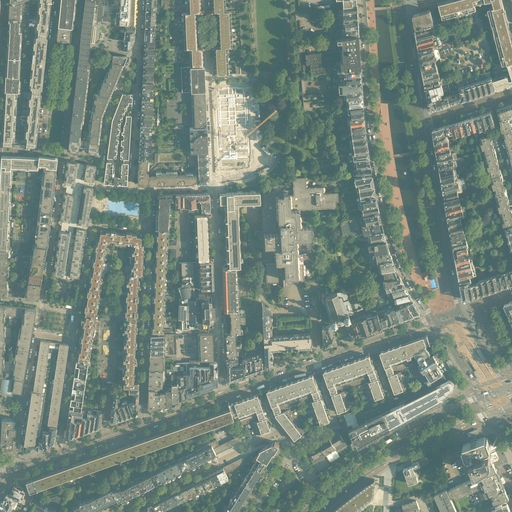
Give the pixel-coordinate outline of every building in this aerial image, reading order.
[(21,18),(22,4),(20,4),(16,4),(16,2),(20,0),(9,0),(10,1),(9,1),(10,1),(10,3),(9,3),(9,17),(19,18),(21,18)] [(51,1),(41,0),(39,0),(39,5),(38,5),(37,16),(49,17),(51,1)] [(74,1),(69,0),(60,0),(59,12),(73,14),(74,1)] [(108,37),(110,21),(102,20),(103,0),(84,0),(79,51),(77,67),(89,68),(89,69),(92,69),(92,68),(93,63),(93,58),(90,57),(90,52),(91,46),(93,46),(93,47),(123,50),(122,39),(108,37)] [(135,7),(135,0),(120,0),(120,6),(120,12),(119,24),(121,24),(121,25),(123,26),(135,26),(135,24),(135,18),(136,14),(136,11),(136,7),(135,7)] [(197,48),(196,29),(196,12),(198,12),(200,12),(200,13),(202,13),(203,13),(203,12),(204,12),(203,10),(202,10),(201,10),(200,0),(187,0),(187,8),(186,8),(187,8),(188,12),(186,12),(181,13),(183,49),(188,48),(188,49),(189,49),(189,53),(188,53),(189,53),(190,67),(204,66),(203,66),(202,56),(202,49),(203,49),(203,50),(205,50),(205,47),(205,46),(204,46),(202,46),(202,48),(197,48)] [(232,47),(230,11),(232,11),(227,11),(225,11),(225,7),(227,7),(227,6),(225,6),(224,0),(211,0),(212,10),(209,10),(209,12),(210,13),(211,13),(213,13),(213,12),(217,12),(219,47),(214,47),(214,46),(212,46),(211,46),(211,47),(211,50),(213,50),(213,49),(214,49),(214,56),(215,75),(216,75),(216,76),(223,76),(223,74),(229,74),(228,74),(227,52),(229,51),(227,51),(227,47),(228,47),(233,47),(233,46),(232,47)] [(449,0),(447,0),(438,2),(442,18),(454,15),(449,0)] [(465,12),(461,0),(449,0),(454,15),(465,12)] [(474,4),(473,0),(461,0),(465,12),(472,10),(476,9),(474,3),(474,4)] [(342,5),(342,13),(356,11),(355,3),(343,5),(343,4),(342,4),(342,5)] [(506,16),(504,9),(503,5),(494,7),(488,9),(490,20),(506,16)] [(156,13),(156,6),(146,6),(145,14),(156,15),(162,15),(162,12),(160,11),(160,13),(156,13)] [(434,24),(430,10),(420,13),(413,15),(415,30),(431,25),(434,24)] [(356,11),(342,13),(339,14),(339,22),(341,21),(357,19),(356,11)] [(73,14),(59,12),(58,26),(72,27),(73,14)] [(156,15),(145,14),(145,23),(155,23),(156,15)] [(49,17),(37,16),(35,32),(38,33),(37,37),(45,37),(46,34),(47,34),(49,17)] [(506,16),(490,20),(493,31),(509,27),(506,16)] [(357,19),(341,21),(342,26),(342,29),(344,28),(357,27),(357,19)] [(155,23),(145,23),(145,31),(155,31),(155,23)] [(416,34),(439,28),(437,23),(434,24),(431,25),(415,30),(416,34)] [(72,27),(58,26),(57,39),(70,41),(72,27)] [(135,26),(123,26),(122,39),(123,50),(129,50),(134,39),(134,30),(135,30),(135,26)] [(357,27),(344,28),(345,37),(358,36),(357,27)] [(509,27),(493,31),(496,42),(511,38),(509,27)] [(417,39),(440,33),(439,28),(416,34),(417,39)] [(451,40),(460,38),(457,28),(440,33),(417,39),(419,49),(435,45),(451,40)] [(155,31),(145,31),(144,40),(154,40),(155,40),(155,31)] [(35,48),(34,54),(45,55),(47,38),(45,37),(37,37),(36,36),(35,41),(34,41),(33,48),(35,48)] [(360,64),(359,48),(358,36),(345,37),(342,37),(340,38),(342,50),(339,50),(305,55),(306,65),(310,65),(311,72),(305,72),(305,65),(302,65),(303,74),(304,75),(311,75),(341,71),(360,69),(360,64)] [(511,39),(511,38),(496,42),(499,53),(511,49),(511,39)] [(154,40),(144,40),(144,49),(154,49),(154,40)] [(435,52),(450,47),(453,47),(451,40),(435,45),(419,49),(420,56),(435,52)] [(452,54),(450,47),(435,52),(420,56),(421,62),(435,59),(452,54)] [(154,49),(144,49),(144,57),(153,57),(154,49)] [(511,49),(499,53),(502,64),(506,63),(506,64),(511,61),(511,49)] [(45,55),(34,54),(33,61),(32,60),(31,67),(33,67),(32,72),(43,73),(45,55)] [(107,55),(106,61),(112,62),(123,63),(127,56),(123,56),(107,55)] [(153,57),(144,57),(143,66),(153,66),(153,57)] [(435,59),(421,62),(422,69),(437,65),(435,59)] [(495,89),(511,83),(511,61),(506,64),(509,72),(500,75),(499,74),(495,75),(496,76),(492,78),(495,89)] [(123,63),(112,62),(111,66),(110,66),(109,71),(108,71),(107,76),(117,77),(123,63)] [(241,63),(240,63),(240,73),(249,73),(249,63),(241,63)] [(437,65),(422,69),(423,75),(438,71),(437,65)] [(153,66),(143,66),(143,74),(153,75),(153,66)] [(204,78),(204,67),(204,66),(190,67),(183,67),(181,67),(180,67),(180,68),(181,68),(181,80),(204,78)] [(77,67),(75,85),(87,86),(89,69),(89,68),(77,67)] [(440,77),(443,76),(445,75),(444,71),(439,72),(438,71),(423,75),(425,81),(425,82),(440,77)] [(43,73),(32,72),(32,77),(30,77),(30,83),(31,83),(31,88),(32,88),(40,89),(41,89),(43,73)] [(153,75),(143,74),(143,83),(152,83),(153,75)] [(426,88),(445,82),(447,82),(446,78),(444,78),(443,76),(440,77),(425,82),(426,88)] [(491,76),(486,78),(489,91),(495,89),(492,78),(491,76)] [(468,98),(465,84),(463,77),(456,79),(458,86),(459,92),(461,100),(468,98)] [(205,91),(204,78),(181,80),(182,92),(191,92),(205,91)] [(486,78),(481,79),(484,93),(489,91),(486,78)] [(459,92),(458,86),(456,79),(454,80),(447,82),(445,82),(426,88),(427,97),(427,98),(428,100),(436,98),(442,96),(442,98),(445,98),(444,96),(448,95),(452,94),(452,96),(454,95),(456,95),(456,93),(459,92)] [(481,79),(475,81),(479,95),(484,93),(481,79)] [(361,81),(343,83),(341,83),(341,91),(342,91),(361,89),(361,81)] [(475,81),(470,83),(473,96),(479,95),(475,81)] [(152,87),(152,85),(153,83),(152,83),(143,83),(142,91),(152,91),(152,89),(155,89),(155,87),(152,87)] [(470,83),(465,84),(468,98),(473,96),(470,83)] [(75,85),(73,103),(85,104),(87,86),(75,85)] [(216,90),(216,98),(217,98),(218,125),(218,126),(219,126),(219,131),(219,132),(218,132),(220,159),(219,159),(219,167),(219,168),(220,168),(225,168),(225,169),(226,168),(226,169),(240,168),(241,168),(241,167),(246,167),(246,161),(247,161),(246,130),(245,130),(245,125),(245,124),(244,94),(244,93),(243,93),(243,88),(242,88),(237,88),(237,87),(222,88),(222,89),(217,89),(216,89),(216,90)] [(36,146),(41,93),(40,93),(40,89),(32,88),(32,92),(30,92),(23,92),(20,92),(18,92),(5,90),(1,144),(2,144),(35,146),(36,146)] [(361,89),(342,91),(343,98),(346,98),(362,96),(361,89)] [(154,94),(152,94),(152,91),(142,91),(142,99),(152,100),(154,100),(154,94)] [(205,91),(191,92),(191,95),(191,97),(189,97),(189,99),(190,99),(191,99),(191,103),(192,127),(206,126),(205,102),(205,100),(205,94),(205,91)] [(122,92),(120,98),(112,119),(107,157),(108,157),(107,161),(106,161),(103,183),(104,183),(109,183),(109,181),(113,181),(114,176),(117,176),(117,182),(122,182),(122,183),(121,183),(121,184),(127,184),(128,162),(128,158),(131,115),(130,115),(130,112),(131,112),(131,111),(129,111),(130,110),(131,110),(131,104),(132,104),(132,93),(122,92)] [(452,94),(448,95),(450,104),(456,102),(454,95),(452,96),(452,94)] [(362,104),(362,96),(346,98),(346,100),(344,100),(345,106),(347,106),(362,104)] [(436,98),(428,100),(429,109),(430,109),(430,110),(431,110),(438,108),(436,98)] [(152,100),(142,99),(142,108),(151,108),(152,100)] [(73,103),(71,121),(81,122),(82,122),(83,122),(85,104),(73,103)] [(511,126),(511,105),(505,107),(505,108),(500,109),(500,108),(497,109),(497,111),(501,125),(500,125),(502,130),(511,127),(511,126)] [(152,108),(151,108),(142,108),(141,116),(152,117),(152,108)] [(491,111),(485,113),(488,126),(494,124),(491,111)] [(488,126),(485,113),(479,115),(483,128),(488,126)] [(483,128),(479,115),(474,117),(477,130),(483,128)] [(152,117),(141,116),(140,125),(151,125),(152,121),(152,117)] [(363,117),(348,118),(347,118),(348,125),(364,124),(363,117)] [(477,130),(474,117),(468,119),(471,131),(477,130)] [(468,119),(462,120),(465,132),(471,131),(468,119)] [(462,120),(456,122),(459,134),(465,132),(462,120)] [(71,121),(69,139),(80,140),(82,122),(81,122),(71,121)] [(456,122),(450,124),(453,132),(453,136),(459,134),(456,122)] [(364,124),(348,125),(349,132),(364,131),(364,124)] [(101,126),(90,125),(89,133),(100,134),(101,126)] [(151,125),(140,125),(140,133),(151,134),(151,132),(156,132),(156,130),(151,130),(151,125)] [(207,142),(207,134),(206,126),(192,127),(189,127),(190,143),(207,142)] [(445,126),(434,129),(433,131),(434,136),(447,133),(445,126)] [(511,131),(511,127),(502,130),(504,136),(505,139),(504,139),(505,142),(506,142),(507,144),(506,145),(507,150),(511,149),(511,131)] [(99,143),(99,138),(100,134),(89,133),(88,141),(99,143)] [(151,134),(140,133),(140,141),(150,142),(151,134)] [(448,139),(447,134),(447,133),(434,136),(435,143),(448,139)] [(494,146),(493,143),(492,143),(492,141),(492,140),(491,134),(481,137),(483,142),(479,143),(481,150),(485,149),(487,157),(496,154),(495,148),(494,149),(493,146),(494,146)] [(365,137),(349,139),(350,146),(366,145),(365,137)] [(88,141),(80,140),(69,139),(68,150),(79,151),(79,150),(86,151),(86,152),(97,154),(99,143),(88,141)] [(450,145),(449,143),(448,139),(435,143),(436,149),(450,145)] [(151,142),(150,142),(140,141),(139,151),(151,151),(151,142)] [(207,142),(190,143),(190,152),(195,151),(207,151),(207,142)] [(454,147),(451,148),(450,145),(436,149),(438,156),(452,152),(455,151),(454,147)] [(195,151),(190,152),(187,152),(188,166),(196,166),(196,160),(195,151)] [(207,151),(195,151),(196,160),(200,160),(208,159),(207,151)] [(368,159),(367,151),(352,152),(353,158),(353,161),(368,159)] [(455,151),(452,152),(438,156),(439,162),(456,157),(455,151)] [(499,168),(497,160),(498,160),(496,154),(487,157),(489,165),(485,166),(487,172),(488,172),(488,171),(491,170),(499,168)] [(19,167),(20,156),(1,156),(0,171),(0,175),(10,176),(11,166),(19,167)] [(37,157),(20,156),(19,167),(37,168),(37,157)] [(55,167),(56,158),(37,157),(37,168),(38,168),(39,168),(42,167),(42,166),(45,166),(44,174),(55,176),(56,167),(55,167)] [(456,157),(439,162),(440,169),(458,164),(456,157)] [(151,184),(151,176),(148,176),(148,174),(146,174),(147,160),(139,159),(138,168),(140,169),(140,172),(138,172),(138,175),(139,175),(139,178),(138,178),(137,184),(138,184),(139,184),(140,184),(141,185),(142,185),(143,185),(144,185),(145,185),(146,185),(147,184),(148,184),(151,184)] [(200,160),(196,160),(196,166),(196,167),(196,168),(208,167),(208,159),(200,160)] [(369,167),(368,159),(353,161),(351,161),(351,166),(352,166),(354,166),(354,168),(356,168),(369,167)] [(77,161),(67,160),(63,186),(67,186),(66,193),(64,192),(60,223),(62,224),(61,230),(60,230),(53,273),(61,274),(61,278),(64,278),(64,276),(67,277),(67,279),(71,279),(71,276),(79,277),(86,225),(84,224),(83,224),(82,225),(81,225),(81,223),(87,224),(93,186),(87,185),(87,183),(89,183),(89,184),(90,184),(92,185),(96,164),(86,163),(76,162),(77,161)] [(457,165),(440,170),(441,177),(457,173),(457,171),(458,170),(457,165)] [(370,172),(369,167),(356,168),(354,168),(352,169),(353,174),(337,175),(337,179),(358,175),(358,174),(370,172)] [(500,168),(499,168),(491,170),(488,171),(488,172),(489,175),(492,174),(494,182),(490,183),(492,189),(496,188),(498,196),(507,194),(506,188),(505,188),(504,185),(503,185),(503,183),(506,182),(505,179),(503,179),(500,168)] [(171,184),(171,173),(156,173),(156,176),(151,176),(151,184),(157,184),(157,183),(160,183),(160,184),(163,184),(163,182),(166,182),(166,184),(171,184)] [(196,183),(196,175),(196,174),(177,175),(177,173),(171,173),(171,184),(177,183),(177,182),(180,182),(180,183),(183,183),(183,182),(187,182),(187,183),(196,183)] [(458,173),(457,173),(441,177),(443,184),(458,180),(457,176),(459,176),(458,173)] [(53,193),(54,182),(55,176),(44,174),(42,192),(53,193)] [(0,193),(9,194),(10,184),(10,176),(0,175),(0,193)] [(209,181),(208,175),(196,175),(196,183),(207,183),(209,181)] [(373,187),(371,175),(365,176),(364,175),(361,175),(361,177),(354,178),(356,191),(357,191),(373,187)] [(313,231),(312,227),(310,227),(310,224),(299,225),(299,209),(302,209),(304,209),(309,209),(311,209),(311,208),(332,208),(334,208),(334,207),(336,207),(336,201),(338,201),(337,192),(323,192),(323,191),(323,189),(323,186),(316,186),(314,186),(310,187),(310,186),(308,186),(308,187),(306,187),(305,176),(292,177),(292,179),(292,182),(292,186),(292,188),(293,188),(293,190),(261,191),(262,201),(262,206),(263,206),(263,210),(260,210),(261,230),(257,231),(257,234),(257,240),(261,240),(261,246),(274,246),(275,262),(264,262),(265,283),(280,282),(280,286),(288,286),(288,282),(305,281),(305,280),(307,280),(307,275),(304,275),(303,253),(305,253),(306,253),(311,253),(312,252),(312,248),(311,247),(310,232),(313,231)] [(458,180),(443,184),(444,192),(460,187),(458,180)] [(463,195),(488,187),(487,185),(484,186),(483,181),(461,187),(463,195)] [(375,195),(373,187),(357,191),(358,195),(357,195),(358,198),(359,198),(375,195)] [(460,187),(444,192),(445,199),(461,195),(462,195),(460,187)] [(227,263),(226,263),(222,267),(236,267),(238,266),(236,207),(238,207),(237,202),(262,201),(261,191),(219,193),(220,202),(226,202),(226,206),(226,209),(224,209),(225,218),(226,218),(226,222),(225,222),(225,231),(227,231),(227,236),(226,236),(226,245),(227,245),(227,249),(226,249),(226,258),(228,258),(228,261),(227,261),(227,263)] [(51,211),(52,199),(53,193),(42,192),(40,210),(51,211)] [(0,211),(8,212),(9,202),(9,194),(0,193),(0,211)] [(195,193),(184,194),(185,206),(188,206),(188,210),(193,210),(193,206),(196,206),(196,201),(195,193)] [(208,193),(195,193),(196,201),(196,200),(199,200),(199,201),(209,201),(209,194),(208,193)] [(507,194),(498,196),(500,204),(496,205),(498,212),(502,211),(503,216),(511,213),(511,211),(511,208),(511,207),(511,205),(511,204),(509,205),(508,203),(509,203),(508,200),(509,199),(507,194)] [(376,204),(375,195),(359,198),(358,198),(357,198),(357,201),(358,207),(359,207),(361,207),(376,204)] [(461,195),(445,199),(446,206),(463,201),(461,195)] [(167,199),(157,199),(156,208),(167,208),(169,208),(169,199),(167,199)] [(463,201),(446,206),(448,212),(465,207),(464,201),(463,201)] [(479,210),(482,209),(491,207),(489,201),(465,207),(448,212),(449,218),(462,214),(462,215),(467,213),(479,210)] [(376,204),(361,207),(359,207),(360,213),(378,210),(376,204)] [(167,208),(156,208),(156,218),(167,218),(167,208)] [(49,229),(50,217),(51,211),(40,210),(38,227),(49,229)] [(0,229),(7,230),(8,221),(8,212),(0,211),(0,229)] [(380,220),(378,212),(362,215),(363,218),(355,219),(354,218),(353,218),(353,217),(343,219),(342,220),(341,220),(341,221),(340,221),(340,222),(340,223),(339,224),(340,228),(380,220)] [(205,214),(194,215),(196,260),(199,260),(199,261),(212,261),(213,261),(213,260),(213,259),(213,257),(211,257),(211,258),(209,258),(207,216),(210,216),(212,216),(212,214),(211,214),(211,213),(210,213),(205,213),(205,214)] [(511,222),(511,213),(503,216),(505,221),(501,222),(502,226),(511,222)] [(462,214),(449,218),(450,225),(463,222),(462,217),(463,217),(462,215),(462,214)] [(167,218),(156,218),(155,229),(167,229),(167,228),(167,218)] [(383,230),(380,220),(340,228),(341,234),(342,235),(343,236),(344,237),(345,237),(346,237),(366,233),(383,230)] [(468,220),(463,222),(450,225),(451,233),(468,228),(467,226),(469,225),(468,220)] [(47,246),(48,235),(49,229),(38,227),(36,245),(47,246)] [(470,236),(469,232),(468,228),(451,233),(452,240),(469,236),(470,236)] [(167,229),(155,229),(157,229),(156,234),(155,234),(155,239),(156,239),(156,244),(166,244),(166,240),(167,240),(168,234),(166,234),(167,229)] [(110,231),(102,230),(100,232),(99,239),(106,240),(106,241),(109,242),(109,240),(114,241),(114,242),(120,243),(121,233),(116,232),(116,231),(110,230),(110,231)] [(385,237),(383,233),(383,230),(366,233),(368,243),(371,243),(385,240),(384,237),(385,237)] [(131,233),(131,232),(126,232),(126,233),(121,233),(120,243),(130,244),(133,244),(133,243),(141,244),(141,236),(139,234),(131,233)] [(469,236),(452,240),(454,248),(470,244),(471,244),(469,236)] [(106,240),(99,239),(96,239),(96,244),(94,244),(93,249),(95,250),(94,254),(104,256),(105,251),(106,251),(107,246),(106,246),(106,241),(106,240)] [(388,249),(387,244),(386,244),(385,240),(371,243),(368,243),(367,243),(368,248),(369,248),(370,253),(388,249)] [(141,244),(133,243),(133,244),(133,248),(132,248),(131,254),(133,254),(132,259),(143,259),(143,254),(144,255),(144,249),(143,249),(143,244),(141,244)] [(166,244),(156,244),(156,249),(154,249),(154,255),(155,255),(155,259),(165,260),(165,255),(167,255),(167,253),(167,250),(166,250),(166,244)] [(470,244),(454,248),(455,256),(471,252),(470,244)] [(47,246),(36,245),(34,245),(32,261),(44,262),(47,246)] [(0,269),(7,270),(8,258),(8,249),(6,249),(0,249),(0,269)] [(391,258),(388,249),(370,253),(363,254),(364,263),(373,261),(373,262),(377,261),(391,258)] [(471,252),(455,256),(457,264),(470,260),(473,260),(471,252)] [(104,256),(94,254),(93,259),(92,259),(91,264),(92,265),(92,269),(102,271),(102,266),(104,266),(105,261),(103,261),(104,256)] [(511,264),(511,263),(509,263),(506,255),(504,255),(506,261),(503,262),(504,265),(506,265),(504,265),(505,267),(507,267),(507,269),(508,272),(511,284),(511,283),(511,264)] [(391,258),(377,261),(377,266),(378,271),(379,271),(380,271),(395,268),(393,263),(392,261),(391,258)] [(143,259),(132,259),(132,264),(131,264),(131,269),(132,269),(132,274),(138,275),(142,275),(142,270),(144,270),(144,264),(142,264),(143,259)] [(165,260),(155,259),(155,264),(154,264),(153,270),(155,270),(155,275),(165,275),(165,270),(166,270),(166,265),(165,265),(165,260)] [(470,260),(457,264),(458,271),(472,267),(470,260)] [(236,276),(236,267),(222,267),(223,277),(236,276)] [(472,267),(458,271),(459,278),(474,274),(472,267)] [(395,268),(380,271),(379,271),(381,280),(382,280),(384,280),(399,277),(395,268)] [(102,271),(92,269),(91,274),(89,274),(89,280),(90,280),(89,285),(99,286),(100,282),(101,282),(102,276),(101,276),(102,271)] [(508,272),(507,269),(504,269),(504,270),(501,271),(502,274),(505,286),(511,284),(508,272)] [(477,277),(476,273),(474,274),(459,278),(460,283),(466,282),(478,279),(477,277)] [(138,275),(132,274),(128,274),(128,279),(126,279),(126,285),(127,285),(127,289),(137,290),(138,285),(139,285),(139,280),(138,280),(138,275)] [(496,274),(490,276),(493,290),(498,289),(499,288),(496,276),(496,274)] [(502,274),(496,276),(499,288),(505,286),(502,274)] [(165,275),(155,275),(154,280),(153,280),(153,285),(154,285),(154,290),(164,291),(164,286),(165,286),(166,280),(164,280),(165,275)] [(477,277),(478,279),(481,294),(487,292),(484,278),(483,275),(477,277)] [(490,276),(484,278),(487,292),(493,290),(490,276)] [(401,281),(399,277),(384,280),(382,280),(383,285),(384,285),(385,285),(401,281)] [(469,298),(481,294),(478,279),(466,282),(469,298)] [(401,281),(385,285),(384,285),(385,291),(390,289),(391,289),(404,286),(401,281)] [(469,298),(466,282),(460,283),(463,298),(465,300),(469,298)] [(237,292),(237,284),(223,284),(223,293),(237,292)] [(99,286),(89,285),(88,290),(87,289),(86,295),(88,295),(87,300),(97,301),(98,297),(99,297),(100,291),(99,291),(99,286)] [(383,291),(385,291),(384,285),(383,285),(370,288),(362,290),(359,291),(360,295),(367,293),(367,294),(369,294),(370,298),(372,297),(372,299),(378,296),(384,294),(383,291)] [(6,287),(0,286),(0,295),(14,297),(14,294),(8,293),(6,293),(6,287)] [(404,286),(391,289),(390,289),(390,292),(392,296),(393,295),(407,292),(404,286)] [(353,287),(346,290),(349,298),(354,296),(352,290),(354,289),(353,287)] [(212,298),(211,293),(211,288),(178,289),(179,292),(180,297),(182,297),(182,310),(180,310),(180,316),(182,316),(183,322),(181,323),(181,324),(181,330),(182,330),(183,331),(187,330),(189,330),(189,329),(189,328),(197,327),(197,328),(208,327),(208,325),(212,325),(211,317),(213,317),(213,298),(212,298)] [(137,290),(127,289),(127,294),(126,294),(125,300),(127,300),(126,305),(137,305),(137,300),(138,300),(138,295),(137,295),(137,290)] [(164,291),(154,290),(154,295),(152,295),(152,301),(153,301),(153,306),(163,306),(163,301),(165,301),(165,296),(164,296),(164,291)] [(346,290),(321,294),(321,301),(322,302),(324,301),(325,306),(326,307),(327,311),(327,313),(328,313),(329,317),(329,318),(330,322),(336,321),(337,324),(345,321),(343,318),(344,317),(352,314),(352,313),(354,312),(353,310),(349,298),(346,290)] [(237,301),(237,295),(237,292),(223,293),(223,301),(237,301)] [(407,292),(393,295),(392,296),(395,302),(397,302),(404,300),(411,298),(407,292)] [(394,321),(389,308),(388,306),(384,294),(378,296),(383,308),(389,323),(394,321)] [(389,323),(383,308),(378,296),(372,299),(376,308),(377,312),(382,325),(389,323)] [(418,311),(411,298),(404,300),(405,303),(413,315),(418,313),(418,311)] [(97,301),(87,300),(86,305),(85,304),(84,310),(85,310),(84,315),(94,317),(95,312),(97,312),(97,306),(96,306),(97,301)] [(413,315),(405,303),(404,300),(402,301),(402,303),(403,303),(404,304),(402,305),(408,316),(413,315)] [(238,309),(237,301),(223,301),(224,310),(229,309),(238,309)] [(376,328),(371,314),(371,313),(374,312),(373,309),(370,311),(367,302),(360,305),(365,316),(370,330),(376,328)] [(408,316),(402,305),(400,306),(399,304),(400,304),(399,302),(396,303),(403,318),(408,316)] [(271,328),(271,316),(271,312),(272,312),(261,303),(262,313),(261,313),(261,315),(262,315),(262,317),(262,323),(263,335),(271,335),(271,328)] [(370,330),(365,316),(360,305),(360,303),(358,303),(360,307),(353,310),(354,312),(352,313),(352,314),(353,316),(354,315),(354,316),(355,316),(355,318),(360,333),(370,330)] [(403,318),(396,303),(394,304),(394,306),(395,306),(396,307),(393,308),(398,320),(403,318)] [(1,305),(0,304),(0,315),(3,316),(4,311),(6,311),(6,314),(14,315),(15,306),(4,305),(1,305)] [(137,316),(138,310),(136,310),(137,305),(126,305),(126,310),(125,310),(125,315),(126,315),(126,320),(136,321),(136,316),(137,316)] [(398,320),(393,308),(391,309),(391,307),(390,305),(388,306),(389,308),(394,321),(398,320)] [(25,308),(15,306),(14,315),(21,316),(22,313),(24,314),(23,318),(24,318),(34,320),(36,309),(28,308),(25,308)] [(163,306),(153,306),(153,311),(152,311),(151,313),(152,313),(151,316),(153,316),(152,321),(163,322),(163,317),(164,317),(164,311),(163,311),(163,306)] [(373,309),(374,312),(371,313),(371,314),(376,328),(382,325),(377,312),(376,308),(373,309)] [(238,309),(229,309),(229,314),(230,314),(230,321),(231,328),(230,328),(230,332),(235,333),(240,332),(240,324),(245,324),(245,317),(240,317),(239,309),(238,309)] [(94,317),(84,315),(84,320),(82,320),(81,325),(83,326),(81,335),(80,335),(79,340),(80,341),(79,350),(78,350),(77,356),(78,356),(77,361),(87,362),(88,357),(89,358),(89,357),(90,352),(89,352),(90,342),(92,342),(93,337),(91,337),(93,327),(94,327),(95,322),(94,322),(94,317)] [(22,322),(20,332),(31,334),(34,320),(24,318),(23,322),(22,322)] [(360,333),(355,318),(351,320),(351,321),(351,322),(350,322),(347,324),(349,331),(348,332),(350,336),(351,336),(360,333)] [(136,321),(126,320),(126,325),(124,325),(124,330),(125,331),(125,340),(123,340),(123,346),(125,346),(124,356),(123,356),(123,361),(124,361),(123,371),(122,371),(122,377),(123,377),(123,381),(133,382),(133,377),(135,377),(135,372),(134,372),(134,362),(135,362),(136,356),(134,356),(135,346),(136,347),(136,341),(135,341),(136,331),(137,331),(137,326),(136,326),(136,321)] [(163,322),(152,321),(152,326),(151,326),(151,332),(163,332),(164,326),(162,326),(163,322)] [(321,327),(323,346),(335,342),(330,324),(321,327)] [(31,334),(20,332),(19,337),(18,336),(17,343),(18,343),(17,347),(29,349),(31,334)] [(235,333),(230,332),(225,332),(225,337),(226,337),(226,344),(226,351),(226,357),(236,357),(236,347),(241,347),(240,340),(235,340),(235,333)] [(213,346),(212,339),(212,333),(199,333),(200,346),(213,346)] [(311,339),(311,338),(310,338),(310,334),(308,334),(307,333),(271,335),(263,335),(263,341),(263,342),(264,363),(265,363),(267,364),(269,364),(270,363),(271,363),(271,358),(272,358),(271,353),(275,349),(275,348),(283,348),(298,347),(310,346),(310,347),(311,347),(310,347),(310,342),(311,342),(310,341),(310,340),(310,339),(311,339)] [(175,334),(163,334),(163,338),(165,338),(165,340),(165,342),(163,342),(163,344),(163,348),(165,348),(165,349),(165,351),(163,351),(163,355),(164,354),(176,354),(175,334)] [(414,353),(425,346),(427,344),(429,343),(428,340),(429,340),(428,338),(427,335),(403,343),(409,361),(413,360),(411,355),(412,355),(412,354),(414,353)] [(54,347),(54,342),(40,340),(39,351),(49,352),(50,346),(54,347)] [(67,354),(68,344),(54,342),(54,347),(58,348),(57,353),(67,354)] [(411,366),(409,361),(403,343),(401,344),(399,344),(400,345),(394,346),(392,346),(393,347),(391,347),(399,370),(411,366)] [(56,365),(57,353),(58,348),(54,347),(50,346),(49,352),(47,363),(45,373),(44,383),(42,392),(35,439),(34,445),(39,443),(38,440),(38,439),(37,436),(40,436),(42,423),(47,424),(49,413),(50,404),(52,393),(53,384),(54,374),(56,365)] [(213,359),(213,346),(200,346),(200,359),(209,359),(213,359)] [(438,362),(433,354),(431,355),(425,346),(414,353),(420,362),(419,363),(424,371),(425,370),(430,380),(442,373),(436,363),(438,362)] [(29,349),(17,347),(17,351),(15,351),(14,358),(16,358),(15,362),(26,364),(29,349)] [(399,370),(391,347),(390,348),(390,347),(388,348),(388,349),(383,350),(381,350),(381,351),(380,352),(380,353),(381,355),(380,356),(381,359),(382,360),(383,360),(385,366),(384,366),(384,367),(386,374),(387,374),(399,370)] [(47,363),(49,352),(39,351),(37,362),(47,363)] [(65,366),(67,354),(57,353),(56,365),(65,366)] [(162,355),(150,355),(149,369),(164,368),(163,368),(163,361),(173,361),(173,359),(172,358),(171,358),(162,358),(162,355)] [(373,362),(372,359),(371,358),(370,356),(369,355),(367,355),(366,355),(366,356),(361,358),(360,357),(359,358),(358,359),(366,381),(377,377),(378,376),(376,370),(375,369),(374,369),(372,363),(373,362)] [(404,439),(395,445),(396,447),(401,455),(402,457),(448,433),(450,438),(480,422),(496,414),(494,409),(511,399),(511,363),(507,356),(506,356),(504,357),(502,359),(500,360),(509,374),(511,375),(511,379),(510,381),(511,383),(487,396),(484,391),(478,394),(467,400),(439,415),(441,420),(404,439)] [(189,362),(183,363),(183,386),(186,395),(217,384),(217,376),(211,376),(209,374),(209,368),(208,361),(209,361),(209,359),(200,359),(200,360),(196,360),(196,359),(195,359),(196,360),(189,360),(189,359),(189,362)] [(366,381),(358,359),(356,359),(354,359),(354,360),(350,361),(349,361),(348,361),(348,362),(347,363),(354,385),(366,381)] [(2,361),(0,360),(0,388),(6,389),(21,392),(26,364),(15,362),(9,361),(4,361),(2,361)] [(45,373),(47,363),(37,362),(36,371),(45,373)] [(354,385),(347,363),(345,363),(345,362),(343,363),(343,364),(338,365),(336,365),(337,366),(335,367),(343,389),(354,385)] [(183,363),(176,363),(176,375),(177,393),(178,398),(186,395),(183,386),(183,363)] [(64,375),(65,366),(56,365),(54,374),(64,375)] [(217,367),(209,368),(209,374),(211,376),(217,376),(217,367)] [(343,389),(335,367),(334,367),(332,367),(332,368),(327,369),(325,370),(323,371),(324,372),(325,374),(324,375),(324,376),(325,378),(326,379),(329,385),(328,386),(328,387),(330,393),(331,393),(343,389)] [(171,368),(164,368),(149,369),(149,377),(172,378),(171,368)] [(402,370),(388,375),(389,376),(388,377),(388,378),(389,381),(404,376),(402,370)] [(44,383),(45,373),(36,371),(34,382),(44,383)] [(443,399),(444,398),(445,397),(446,396),(447,396),(448,394),(449,393),(450,393),(451,392),(451,391),(452,390),(453,388),(454,386),(454,385),(453,386),(453,385),(454,385),(454,384),(454,383),(454,382),(453,382),(453,381),(453,380),(452,380),(451,379),(450,379),(449,379),(447,380),(442,373),(430,380),(433,384),(404,400),(404,399),(400,402),(400,403),(397,405),(391,409),(391,408),(352,428),(351,425),(348,426),(354,443),(356,441),(358,446),(443,399)] [(62,385),(64,375),(54,374),(53,384),(62,385)] [(317,381),(316,378),(314,377),(313,375),(313,374),(311,374),(309,374),(309,375),(304,377),(304,376),(302,377),(303,377),(301,378),(309,400),(321,396),(322,395),(320,389),(319,388),(318,389),(317,386),(316,382),(317,381)] [(404,376),(389,381),(391,385),(392,386),(393,388),(392,388),(392,389),(393,392),(394,393),(408,388),(404,376)] [(172,378),(149,377),(148,386),(154,386),(161,386),(162,386),(162,383),(165,383),(166,383),(172,383),(172,378)] [(309,400),(301,378),(300,378),(298,378),(298,379),(293,381),(293,380),(291,381),(290,382),(298,404),(309,400)] [(378,378),(364,383),(366,389),(381,384),(380,380),(378,379),(378,380),(378,378)] [(42,392),(44,383),(34,382),(33,390),(42,392)] [(298,404),(290,382),(288,382),(287,382),(287,383),(283,384),(283,385),(282,385),(282,384),(280,385),(280,386),(278,386),(286,408),(298,404)] [(61,395),(62,385),(53,384),(52,393),(61,395)] [(385,395),(384,391),(383,391),(382,391),(381,389),(382,389),(382,388),(381,384),(366,389),(370,401),(384,396),(385,395)] [(286,408),(278,386),(277,387),(277,386),(275,386),(276,387),(270,389),(270,388),(268,389),(269,389),(267,390),(268,391),(267,392),(268,394),(267,395),(269,398),(270,398),(272,405),(271,406),(274,412),(275,413),(286,408)] [(32,449),(33,447),(35,449),(36,449),(40,447),(39,443),(34,445),(35,439),(42,392),(33,390),(32,390),(26,426),(25,438),(24,444),(32,449)] [(352,407),(346,390),(332,395),(332,396),(331,397),(334,405),(335,405),(336,405),(336,407),(335,408),(337,412),(338,412),(352,407)] [(59,405),(61,395),(52,393),(50,404),(59,405)] [(262,409),(261,406),(259,402),(260,402),(260,401),(260,398),(258,398),(257,395),(257,394),(255,394),(253,395),(252,395),(252,396),(248,397),(248,396),(246,397),(246,398),(245,398),(246,399),(253,421),(265,416),(265,415),(263,409),(262,409)] [(253,421),(246,399),(245,398),(244,398),(243,398),(242,399),(237,401),(237,400),(235,401),(234,402),(233,402),(234,404),(242,425),(253,421)] [(324,403),(323,399),(322,399),(321,398),(307,403),(309,409),(324,403)] [(124,404),(124,400),(122,400),(122,404),(119,405),(124,417),(129,416),(124,404)] [(124,400),(124,404),(129,416),(133,414),(128,402),(127,402),(127,400),(124,400)] [(138,401),(132,401),(128,402),(133,414),(136,413),(137,411),(137,405),(138,401)] [(242,425),(234,404),(233,402),(232,402),(230,403),(229,404),(229,405),(230,408),(229,408),(234,422),(236,427),(242,425)] [(325,409),(325,408),(326,407),(324,403),(309,409),(311,414),(325,409)] [(58,415),(59,405),(50,404),(49,413),(58,415)] [(124,417),(119,405),(117,407),(115,407),(119,419),(124,417)] [(115,407),(112,409),(110,420),(112,422),(119,419),(115,407)] [(229,408),(214,413),(219,427),(234,422),(229,408)] [(80,410),(69,409),(67,419),(72,420),(73,420),(74,415),(77,416),(81,416),(84,416),(85,411),(81,410),(80,410)] [(306,430),(290,409),(276,414),(276,415),(275,415),(275,417),(281,424),(282,425),(283,424),(284,426),(284,427),(289,434),(290,434),(292,435),(291,436),(291,437),(293,439),(294,440),(306,430)] [(328,414),(327,411),(326,410),(325,409),(311,414),(313,420),(328,414)] [(352,412),(343,415),(346,424),(347,427),(348,426),(351,425),(352,428),(356,426),(352,412)] [(56,426),(58,415),(49,413),(47,424),(49,425),(56,426)] [(214,413),(199,419),(204,433),(219,427),(214,413)] [(329,421),(329,420),(329,419),(330,418),(328,414),(313,420),(316,426),(329,421)] [(15,427),(13,427),(13,425),(13,417),(2,417),(1,419),(1,426),(0,425),(0,432),(1,444),(12,442),(14,431),(15,427)] [(270,427),(267,419),(266,419),(265,419),(265,418),(251,423),(255,434),(269,429),(269,428),(270,427)] [(199,419),(184,424),(189,438),(204,433),(199,419)] [(184,424),(169,429),(174,443),(189,438),(184,424)] [(54,441),(56,426),(49,425),(48,432),(46,445),(53,443),(54,441)] [(169,429),(154,435),(159,449),(174,443),(169,429)] [(326,456),(326,455),(331,452),(333,451),(336,449),(337,451),(347,446),(339,433),(338,431),(336,432),(335,431),(328,436),(329,437),(312,447),(313,449),(309,451),(313,457),(310,458),(313,464),(326,456)] [(154,435),(139,440),(144,454),(159,449),(154,435)] [(446,489),(440,492),(439,493),(434,495),(441,511),(456,511),(457,511),(451,500),(450,498),(453,496),(455,499),(481,487),(482,490),(482,491),(485,497),(485,498),(490,495),(492,499),(492,500),(494,503),(509,498),(508,497),(510,496),(509,494),(507,495),(507,494),(505,489),(496,469),(495,467),(493,463),(491,460),(492,460),(490,456),(490,455),(490,454),(491,454),(490,453),(490,452),(489,452),(490,452),(489,451),(487,452),(486,450),(490,449),(489,448),(490,447),(491,447),(487,437),(486,437),(485,437),(485,436),(477,439),(471,441),(463,444),(463,445),(463,446),(462,446),(465,456),(466,456),(467,456),(467,457),(464,458),(466,461),(467,464),(468,464),(470,466),(470,467),(470,468),(470,469),(471,470),(472,470),(473,472),(474,471),(476,477),(450,488),(450,489),(447,491),(446,489)] [(114,465),(144,454),(139,440),(108,451),(114,465)] [(275,441),(260,449),(260,450),(258,454),(259,455),(268,461),(274,452),(280,444),(278,443),(275,441)] [(216,454),(213,448),(211,445),(210,442),(202,446),(202,448),(203,449),(208,458),(216,454)] [(203,449),(202,448),(202,446),(193,450),(195,453),(199,462),(208,458),(203,449)] [(108,451),(93,456),(98,470),(114,465),(108,451)] [(199,462),(195,453),(187,457),(191,466),(199,462)] [(264,467),(268,461),(259,455),(253,465),(262,471),(263,470),(265,467),(264,467)] [(93,456),(78,462),(83,476),(98,470),(93,456)] [(187,457),(178,461),(183,470),(191,466),(187,457)] [(177,459),(170,463),(176,474),(183,470),(178,461),(177,459)] [(412,465),(407,467),(403,468),(404,470),(409,483),(411,482),(418,480),(414,469),(420,467),(418,461),(411,463),(412,465)] [(78,462),(63,467),(68,481),(83,476),(78,462)] [(170,463),(163,466),(169,477),(176,474),(170,463)] [(262,471),(253,465),(247,474),(256,480),(260,475),(262,472),(261,472),(262,471)] [(163,466),(156,470),(162,481),(169,477),(163,466)] [(63,467),(48,472),(53,486),(68,481),(63,467)] [(223,467),(215,471),(221,482),(228,478),(226,473),(223,467)] [(156,470),(149,474),(154,485),(162,481),(156,470)] [(215,471),(208,474),(214,485),(221,482),(215,471)] [(48,472),(33,478),(38,492),(44,490),(45,494),(55,490),(53,486),(48,472)] [(149,474),(142,477),(147,488),(154,485),(149,474)] [(208,474),(201,478),(206,489),(214,485),(208,474)] [(256,480),(247,474),(241,484),(251,489),(252,489),(254,486),(253,486),(256,480)] [(142,477),(135,481),(140,492),(147,488),(142,477)] [(33,478),(25,480),(30,493),(31,494),(38,492),(33,478)] [(194,482),(199,492),(199,493),(206,489),(201,478),(194,482)] [(349,511),(356,507),(357,506),(369,497),(369,496),(373,493),(374,489),(374,483),(375,479),(363,487),(363,488),(361,489),(356,493),(343,503),(332,511),(349,511)] [(135,481),(128,484),(133,495),(140,492),(135,481)] [(194,482),(186,485),(192,495),(199,492),(194,482)] [(10,492),(9,495),(13,498),(24,504),(25,500),(22,499),(25,493),(25,492),(23,491),(24,489),(24,487),(18,484),(17,484),(16,487),(14,486),(12,490),(12,491),(11,492),(10,492)] [(128,484),(120,488),(125,499),(133,495),(128,484)] [(251,489),(241,484),(235,493),(245,499),(248,493),(249,494),(251,491),(250,491),(251,489)] [(186,485),(179,489),(184,499),(192,495),(186,485)] [(111,488),(104,492),(109,502),(112,500),(113,501),(116,499),(112,491),(111,488)] [(116,488),(112,491),(116,499),(117,501),(121,499),(121,501),(125,499),(120,488),(117,490),(116,488)] [(179,489),(172,492),(177,502),(184,499),(179,489)] [(104,492),(97,495),(102,506),(106,504),(109,502),(104,492)] [(172,492),(165,496),(170,506),(177,502),(172,492)] [(245,499),(235,493),(230,503),(239,508),(239,507),(240,508),(242,505),(241,504),(245,499)] [(4,498),(3,502),(15,508),(18,502),(12,500),(13,498),(9,495),(7,494),(6,496),(5,496),(4,498)] [(33,511),(54,511),(61,497),(57,495),(39,501),(33,511)] [(102,506),(97,495),(90,499),(95,509),(98,508),(102,506)] [(165,496),(158,499),(163,509),(170,506),(165,496)] [(90,499),(83,502),(87,511),(90,511),(92,511),(91,511),(95,509),(90,499)] [(151,503),(156,511),(155,511),(157,511),(163,509),(158,499),(151,503)] [(413,511),(419,511),(418,509),(419,508),(416,500),(402,506),(403,511),(408,511),(413,510),(413,511)] [(0,504),(0,509),(5,511),(12,511),(15,508),(3,502),(2,501),(0,504)] [(87,511),(83,502),(74,507),(78,511),(87,511)] [(506,502),(491,509),(492,511),(510,511),(509,510),(509,509),(507,504),(506,502)] [(151,503),(147,505),(148,507),(145,509),(146,511),(155,511),(156,511),(151,503)] [(239,508),(230,503),(224,511),(237,511),(239,510),(238,509),(239,508)]
